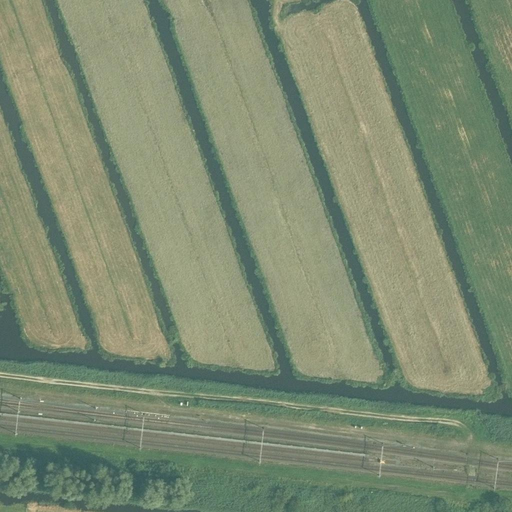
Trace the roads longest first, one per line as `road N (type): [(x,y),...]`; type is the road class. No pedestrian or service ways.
road 1 (track): [(469,499),(472,444),(462,426),(449,422),(0,375)]
road 2 (track): [(0,443),(511,500)]
